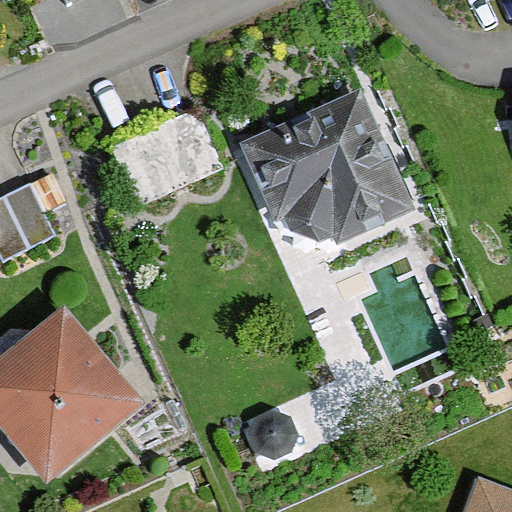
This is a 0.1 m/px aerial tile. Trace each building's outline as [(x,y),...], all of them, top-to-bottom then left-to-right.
[(351,89),(230,137),(278,257),(399,209),(351,89)] [(226,197),(199,139),(119,176),(147,235),(226,197)] [(0,233),(9,249),(57,222),(29,174),(0,190),(0,233)] [(48,308),(0,344),(0,448),(31,489),(130,413),(48,308)] [(460,511),(511,511),(511,501),(471,486),(460,511)]
